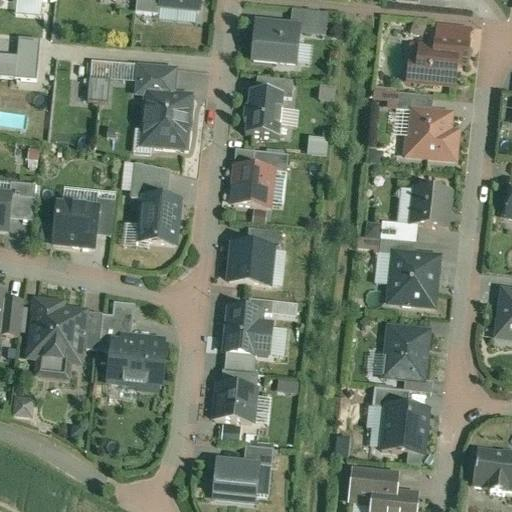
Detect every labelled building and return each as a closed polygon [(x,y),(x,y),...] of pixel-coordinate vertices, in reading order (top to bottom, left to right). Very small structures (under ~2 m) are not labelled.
[(156,8),(156,0),(132,0),(132,13),(155,15),(156,8)] [(156,0),(156,8),(197,11),(197,0),(156,0)] [(290,12),(289,24),(297,25),(296,33),(321,35),(324,15),(290,12)] [(253,21),(249,63),(293,67),(296,33),(297,25),(289,24),(253,21)] [(434,26),(432,47),(466,51),(468,29),(434,26)] [(0,57),(0,79),(32,80),(32,41),(13,41),(13,57),(0,57)] [(411,64),(405,63),(403,84),(452,90),(455,66),(464,67),(466,51),(432,47),(413,45),(411,64)] [(142,95),(172,97),(174,71),(135,68),(134,95),(142,95)] [(256,80),(254,96),(281,99),(289,100),(290,83),(256,80)] [(142,95),(139,146),(185,149),(188,98),(172,97),(142,95)] [(278,137),(281,99),(254,96),(246,96),(242,134),(278,137)] [(407,112),(430,114),(431,100),(397,96),(395,110),(407,112)] [(407,112),(403,158),(454,163),(457,135),(449,134),(451,116),(430,114),(407,112)] [(402,139),(402,113),(392,113),(391,138),(402,139)] [(234,151),(232,167),(272,171),(285,172),(287,156),(234,151)] [(140,198),(164,200),(167,175),(132,166),(129,197),(140,198)] [(232,167),(229,207),(269,210),(272,171),(232,167)] [(9,195),(9,200),(34,202),(35,186),(10,185),(9,195)] [(511,187),(508,187),(503,220),(511,221),(511,187)] [(410,190),(407,226),(417,226),(449,229),(452,193),(410,190)] [(9,200),(9,195),(0,193),(0,232),(5,233),(9,200)] [(140,198),(136,243),(174,246),(178,201),(164,200),(140,198)] [(96,208),(93,235),(108,236),(111,202),(96,201),(96,208)] [(96,208),(53,203),(48,247),(91,251),(93,235),(96,208)] [(265,224),(266,214),(250,213),(250,223),(265,224)] [(381,223),(380,240),(415,244),(417,226),(407,226),(381,223)] [(248,231),(246,245),(272,248),(279,249),(281,235),(248,231)] [(380,240),(378,254),(390,255),(414,257),(415,244),(380,240)] [(229,244),(225,285),(268,289),(272,248),(246,245),(229,244)] [(414,257),(390,255),(386,306),(434,310),(439,260),(414,257)] [(511,296),(498,295),(492,340),(511,342),(511,296)] [(20,302),(0,300),(0,299),(0,336),(16,338),(20,302)] [(64,303),(30,299),(24,359),(37,361),(36,374),(64,377),(66,365),(78,366),(80,352),(83,314),(84,312),(63,310),(64,303)] [(247,301),(246,314),(262,315),(271,316),(272,304),(247,301)] [(112,317),(99,316),(96,353),(109,354),(110,339),(129,341),(132,306),(113,304),(112,317)] [(257,359),(262,315),(246,314),(223,312),(219,355),(257,359)] [(83,314),(80,352),(96,353),(99,316),(83,314)] [(427,331),(385,327),(381,380),(403,381),(422,383),(427,331)] [(161,343),(129,341),(110,339),(109,354),(106,388),(157,392),(161,343)] [(221,374),(220,389),(253,391),(255,376),(221,374)] [(403,381),(402,395),(407,395),(431,397),(432,383),(422,383),(403,381)] [(213,388),(210,425),(251,428),(253,391),(220,389),(213,388)] [(402,395),(374,392),(372,409),(384,410),(406,412),(407,395),(402,395)] [(406,412),(384,410),(380,459),(417,462),(421,413),(406,412)] [(244,451),(243,466),(255,467),(252,501),(266,502),(271,454),(244,451)] [(511,458),(475,454),(471,489),(486,491),(485,495),(504,497),(505,494),(511,494),(511,458)] [(214,463),(211,503),(251,507),(252,501),(255,467),(243,466),(214,463)] [(369,494),(393,496),(394,476),(350,473),(348,506),(367,507),(369,494)] [(367,511),(412,511),(413,497),(393,496),(369,494),(367,507),(367,511)]
